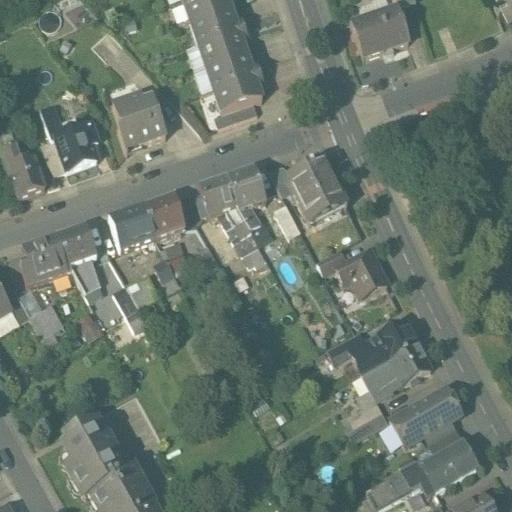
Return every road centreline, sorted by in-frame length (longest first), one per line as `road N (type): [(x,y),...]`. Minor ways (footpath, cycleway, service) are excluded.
road 1 (residential): [(340,114),(448,348),(511,454)]
road 2 (residential): [(340,114),(0,229)]
road 3 (residential): [(511,51),(340,114)]
road 4 (residential): [(300,0),(340,114)]
